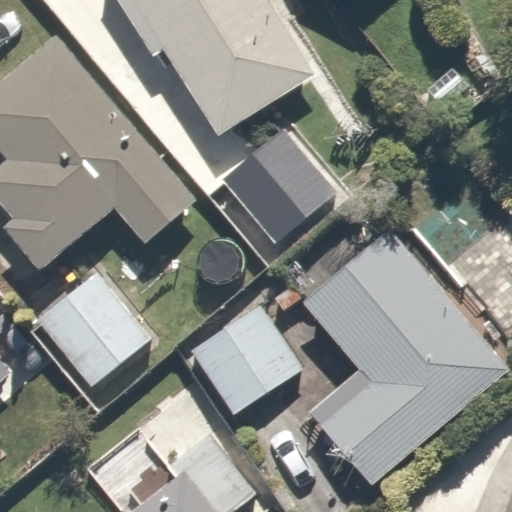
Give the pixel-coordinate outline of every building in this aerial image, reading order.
[(278,0),(116,0),(155,63),(164,58),(214,140),(323,73),(278,0)] [(0,209),(8,218),(0,224),(0,231),(35,273),(111,209),(145,249),(194,208),(51,37),(0,79),(0,209)] [(278,121),(210,173),(275,257),(343,205),(278,121)] [(300,417),(357,484),(504,358),(368,200),(278,277),(357,369),(300,417)] [(94,273),(36,319),(90,386),(147,340),(94,273)] [(263,308),(187,355),(222,412),(298,365),(263,308)] [(241,511),(255,500),(176,402),(86,471),(116,511),(241,511)]
